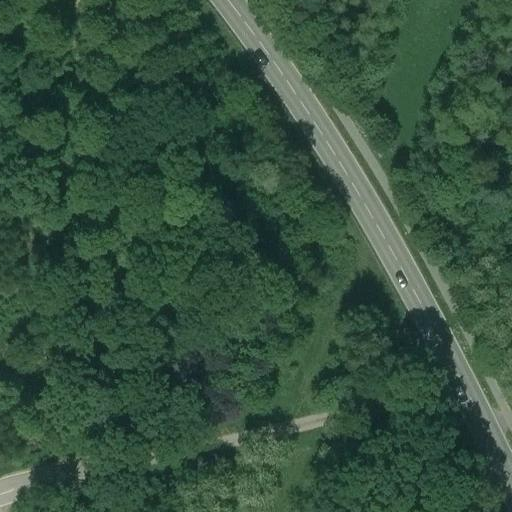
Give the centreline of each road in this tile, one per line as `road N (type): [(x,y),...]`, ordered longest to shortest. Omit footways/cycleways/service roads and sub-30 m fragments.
road 1 (unclassified): [(465,386),(0,497)]
road 2 (primary): [(465,386),(402,257),(231,0)]
